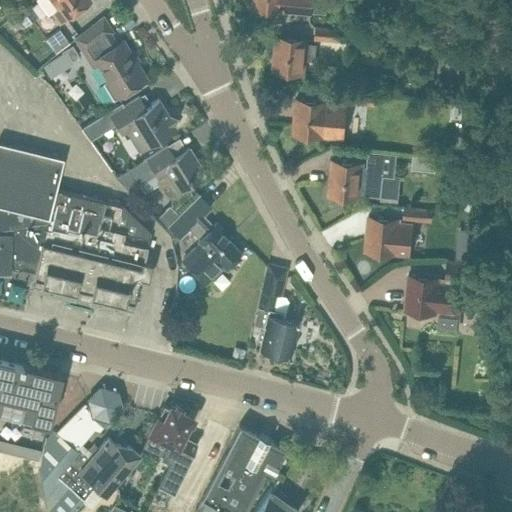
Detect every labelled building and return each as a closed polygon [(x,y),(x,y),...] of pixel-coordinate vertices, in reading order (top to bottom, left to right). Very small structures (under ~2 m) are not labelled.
[(53,0),(59,7),(52,12),(59,23),(90,0),(53,0)] [(252,0),(252,7),(256,7),(255,14),(272,16),(273,9),(312,13),(312,0),(252,0)] [(20,27),(38,15),(30,4),(13,16),(20,27)] [(444,29),(441,29),(441,54),(437,54),(438,83),(459,82),(455,12),(443,13),(444,29)] [(315,40),(340,42),(341,28),(316,26),(315,40)] [(66,39),(59,29),(45,38),(52,49),(66,39)] [(108,31),(80,48),(91,66),(93,65),(98,62),(109,80),(104,83),(99,87),(98,90),(98,93),(98,94),(104,103),(129,88),(146,78),(122,40),(116,43),(109,32),(108,31)] [(307,37),(276,34),(272,70),(303,73),(305,58),(315,59),(316,43),(306,42),(307,37)] [(61,51),(62,52),(67,61),(71,59),(78,55),(72,44),(61,51)] [(352,105),(374,107),(376,95),(353,93),(352,105)] [(122,106),(109,114),(120,132),(126,129),(130,136),(134,134),(143,148),(153,141),(176,127),(174,124),(175,124),(177,115),(168,113),(158,98),(152,102),(145,106),(139,95),(122,106)] [(292,133),(323,136),(323,135),(343,137),(347,103),(327,101),(327,100),(296,97),(292,133)] [(138,278),(147,280),(151,262),(142,260),(149,231),(122,204),(120,204),(105,200),(56,188),(64,155),(0,139),(0,269),(10,270),(10,265),(34,271),(31,282),(39,284),(39,287),(122,307),(122,305),(130,307),(138,278)] [(157,177),(158,178),(167,172),(178,190),(179,190),(183,187),(200,177),(202,168),(188,146),(182,150),(174,155),(167,144),(150,155),(145,158),(115,177),(129,190),(155,174),(157,177)] [(332,158),(328,194),(359,197),(360,194),(364,194),(380,196),(383,175),(395,177),(397,153),(368,150),(367,165),(363,165),(363,162),(332,158)] [(411,169),(435,171),(437,157),(412,155),(411,169)] [(184,208),(178,214),(166,226),(164,227),(168,231),(169,232),(171,244),(180,236),(188,227),(198,239),(200,241),(182,258),(205,282),(223,264),(224,265),(224,264),(230,265),(238,258),(238,251),(239,251),(222,234),(225,231),(216,222),(213,225),(203,214),(210,207),(198,194),(184,208)] [(166,226),(178,214),(169,205),(157,217),(166,226)] [(430,221),(431,208),(403,206),(402,219),(430,221)] [(410,255),(413,221),(399,219),(399,217),(368,214),(365,250),(396,253),(410,255)] [(448,278),(448,282),(441,282),(441,277),(408,274),(405,309),(408,310),(409,313),(422,315),(424,311),(435,313),(436,309),(460,311),(464,279),(475,280),(477,263),(448,259),(446,277),(448,278)] [(266,269),(253,323),(265,326),(260,349),(274,352),(273,356),(284,359),(285,355),(289,355),(290,348),(297,320),(283,316),(281,316),(271,314),(275,294),(280,295),(285,274),(285,271),(282,266),(276,265),(268,263),(266,269)] [(245,349),(239,346),(233,350),(231,357),(242,360),(245,349)] [(0,411),(48,423),(60,373),(60,372),(22,363),(0,357),(0,411)] [(46,439),(40,469),(47,506),(49,509),(53,511),(69,511),(81,499),(89,490),(73,477),(89,459),(77,449),(82,443),(94,429),(98,430),(106,421),(121,407),(116,391),(99,386),(96,390),(87,398),(91,404),(85,402),(72,415),(76,422),(73,425),(66,422),(57,431),(54,428),(53,429),(46,437),(46,439)] [(142,444),(160,453),(159,455),(167,459),(156,482),(173,491),(197,443),(182,435),(188,421),(190,422),(193,416),(181,411),(180,406),(175,403),(170,405),(169,404),(168,406),(163,403),(142,444)] [(173,491),(161,511),(194,511),(200,501),(208,486),(226,448),(235,431),(209,418),(197,443),(173,491)] [(239,424),(235,431),(226,448),(208,486),(200,501),(223,511),(243,511),(264,472),(271,475),(285,447),(240,423),(239,424)] [(108,436),(95,452),(89,459),(73,477),(89,490),(94,484),(104,493),(139,453),(132,447),(116,443),(108,436)] [(278,478),(277,477),(250,511),(243,511),(296,511),(298,510),(284,500),(287,496),(273,485),(278,478)] [(223,511),(200,501),(194,511),(223,511)]
